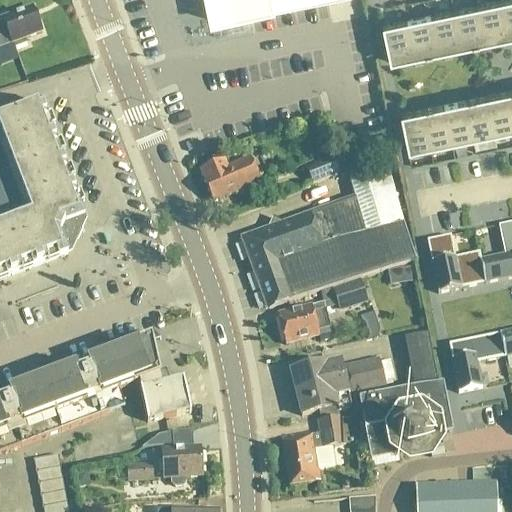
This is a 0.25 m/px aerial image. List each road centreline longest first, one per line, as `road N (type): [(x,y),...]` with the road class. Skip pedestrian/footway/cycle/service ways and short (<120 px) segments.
road 1 (tertiary): [(246,511),(232,365),(207,275),(99,0)]
road 2 (residential): [(383,511),(395,481),(414,469),(511,455)]
